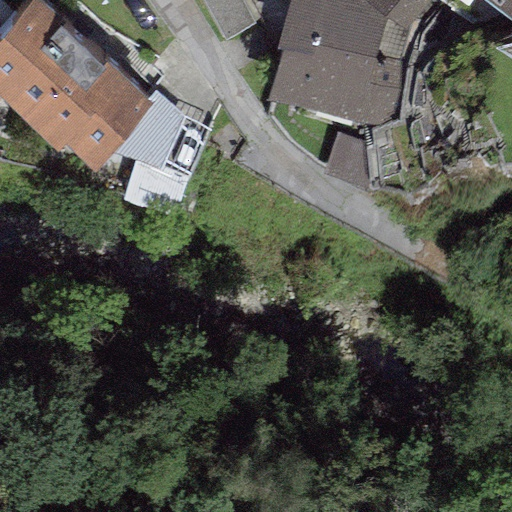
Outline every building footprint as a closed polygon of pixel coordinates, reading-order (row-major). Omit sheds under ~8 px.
[(150,84),(62,0),(6,0),(0,7),(0,68),(55,122),(66,111),(96,140),(102,133),(150,84)] [(245,0),(204,0),(223,34),(255,17),(245,0)] [(289,0),(276,50),(284,53),(268,102),(369,129),(398,122),(405,65),(397,62),(407,31),(371,0),(289,0)] [(433,0),(371,0),(407,31),(433,0)] [(511,0),(485,0),(511,19),(511,0)] [(154,82),(150,84),(102,133),(159,157),(182,109),(154,82)]
